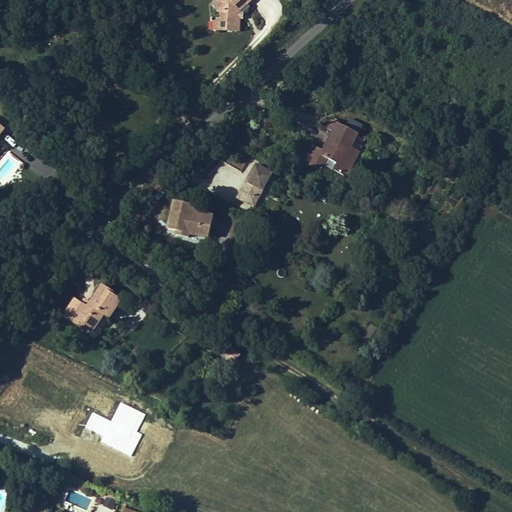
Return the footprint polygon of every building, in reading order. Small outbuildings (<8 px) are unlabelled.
[(236,2),(238,0),(214,0),(217,3),(217,11),(221,16),(235,17),(236,2)] [(235,22),(235,17),(221,16),(217,11),(214,11),(213,21),(235,22)] [(307,152),(323,160),(329,148),(341,153),(338,159),(350,166),(359,147),(351,143),(355,135),(362,122),(336,109),(331,117),(336,120),(326,140),(317,135),(307,152)] [(9,126),(0,138),(4,142),(16,127),(18,123),(12,119),(7,125),(9,126)] [(0,138),(9,126),(7,125),(0,119),(0,138)] [(355,135),(351,143),(359,147),(363,140),(355,135)] [(197,156),(204,163),(221,147),(214,140),(197,156)] [(253,164),(236,200),(256,209),(272,172),(253,164)] [(169,168),(156,180),(160,186),(171,177),(179,181),(182,176),(169,168)] [(321,174),(317,180),(333,189),(335,183),(321,174)] [(180,225),(178,235),(208,239),(214,210),(203,209),(196,199),(176,195),(170,223),(180,225)] [(404,213),(399,221),(408,226),(413,218),(404,213)] [(78,310),(75,314),(85,320),(88,316),(93,320),(97,322),(107,307),(112,310),(125,292),(105,277),(93,296),(89,302),(82,297),(76,293),(69,303),(78,310)] [(86,292),(82,297),(89,302),(93,296),(86,292)] [(69,303),(66,308),(75,314),(78,310),(69,303)] [(88,316),(85,320),(90,324),(93,320),(88,316)] [(227,357),(232,351),(217,341),(212,347),(227,357)] [(113,497),(116,489),(108,486),(105,494),(113,497)] [(130,511),(146,511),(149,506),(125,496),(120,508),(130,511)] [(95,511),(98,508),(91,504),(87,511),(81,511),(61,503),(56,511),(95,511)]
